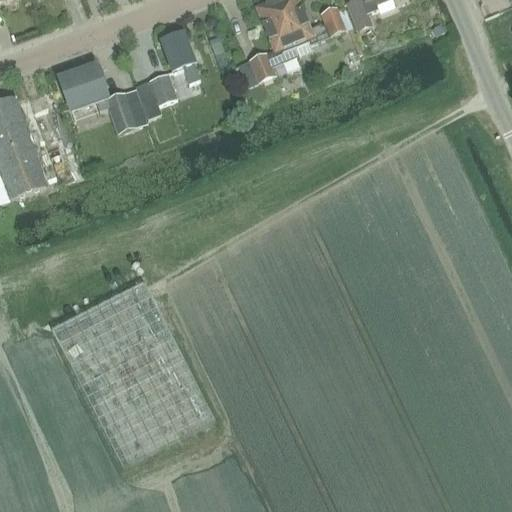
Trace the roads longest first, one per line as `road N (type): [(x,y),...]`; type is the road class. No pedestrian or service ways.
road 1 (tertiary): [(0,70),(195,0)]
road 2 (unclassified): [(511,133),(455,0)]
